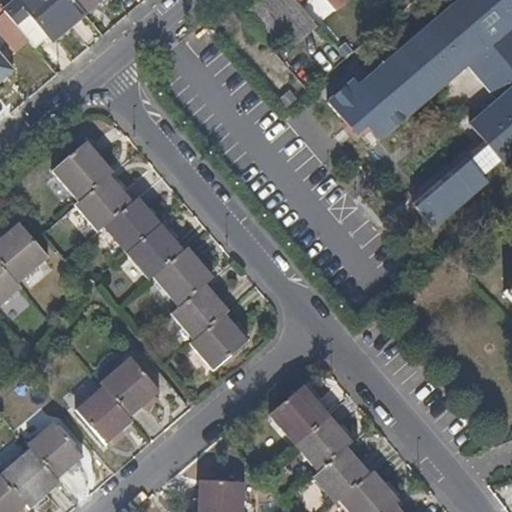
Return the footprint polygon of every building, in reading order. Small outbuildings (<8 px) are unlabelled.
[(87,17),(72,0),(26,0),(9,15),(32,42),(42,54),(87,17)] [(106,0),(72,0),(87,17),(106,0)] [(297,0),(262,0),(259,2),(288,36),(310,15),(297,0)] [(326,0),(337,12),(350,0),(326,0)] [(511,1),(511,0),(462,0),(362,83),(357,78),(327,103),(347,127),(359,116),(367,125),(390,106),(403,123),(470,67),(497,100),(468,125),(485,146),(412,206),(435,233),(491,187),(486,180),(502,167),(506,172),(511,166),(511,1)] [(420,0),(392,0),(404,14),(420,0)] [(288,36),(259,2),(244,16),(272,50),(288,36)] [(32,42),(9,15),(7,12),(0,17),(0,32),(18,54),(32,42)] [(367,125),(359,116),(347,127),(355,137),(367,125)] [(109,179),(115,173),(88,143),(52,174),(78,205),(109,179)] [(133,204),(109,179),(78,205),(74,208),(98,234),(102,230),(133,204)] [(133,204),(102,230),(125,257),(126,256),(160,228),(160,227),(138,200),(133,204)] [(0,263),(20,287),(51,261),(20,226),(0,243),(0,263)] [(182,253),(160,227),(160,228),(126,256),(147,282),(151,279),(182,253)] [(182,253),(151,279),(178,310),(207,285),(214,280),(186,249),(182,253)] [(0,311),(23,291),(20,287),(0,263),(0,311)] [(231,311),(207,285),(178,310),(171,316),(194,343),(226,316),(231,311)] [(249,342),(226,316),(194,343),(190,346),(213,372),(249,342)] [(166,391),(135,356),(103,385),(106,388),(132,419),(166,391)] [(106,388),(78,411),(108,447),(137,424),(132,419),(106,388)] [(271,419),(296,448),(330,418),(305,389),(271,419)] [(296,448),(318,474),(347,451),(353,445),(330,418),(296,448)] [(57,423),(30,446),(33,451),(61,483),(88,459),(57,423)] [(61,483),(33,451),(3,477),(29,508),(32,511),(34,511),(64,486),(61,483)] [(312,479),(335,507),(337,504),(371,477),(347,451),(318,474),(312,479)] [(0,511),(24,511),(29,508),(3,477),(0,473),(0,511)] [(337,504),(344,511),(389,511),(396,506),(398,505),(399,503),(374,474),(371,477),(337,504)] [(200,484),(201,511),(246,511),(246,485),(200,484)]
